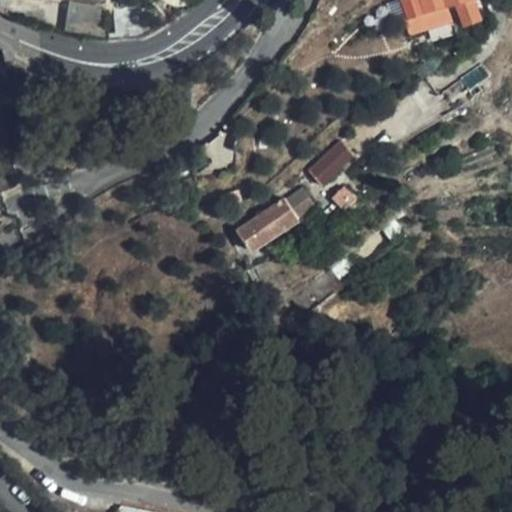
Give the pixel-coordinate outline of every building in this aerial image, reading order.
[(472,0),(421,0),(427,16),(458,7),(465,29),(482,23),(472,0)] [(149,2),(120,4),(123,29),(123,38),(146,37),(152,36),(149,2)] [(324,185),(357,154),(345,141),(312,170),(324,185)] [(305,185),(290,193),(301,214),(317,206),(305,185)] [(255,249),(301,218),(288,199),(242,230),(255,249)]
